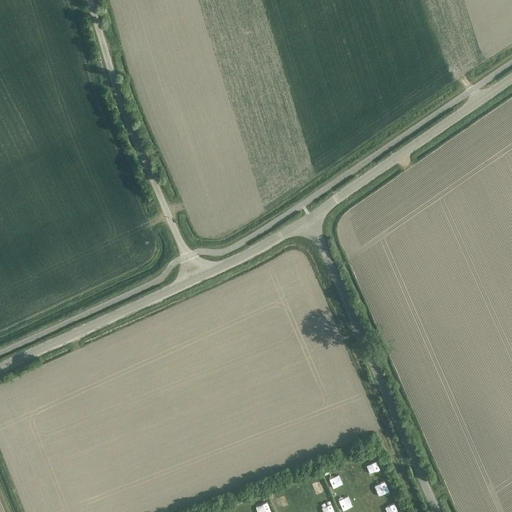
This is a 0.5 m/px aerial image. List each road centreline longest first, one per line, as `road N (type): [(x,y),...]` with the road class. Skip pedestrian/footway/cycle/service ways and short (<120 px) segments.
road 1 (unclassified): [(436,511),(309,217)]
road 2 (unclassified): [(187,256),(122,108),(91,0)]
road 3 (unclassified): [(309,217),(511,78)]
road 4 (unclassified): [(0,367),(170,290)]
